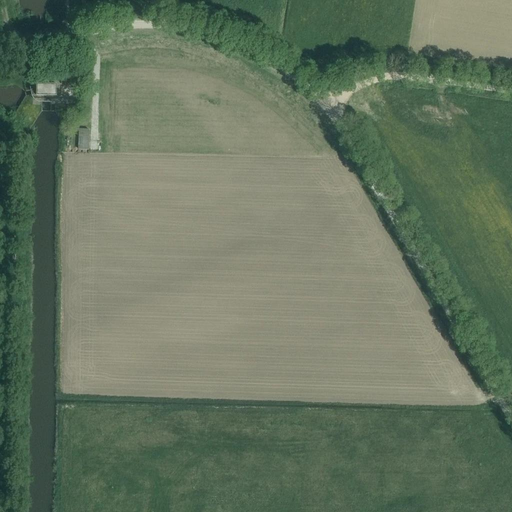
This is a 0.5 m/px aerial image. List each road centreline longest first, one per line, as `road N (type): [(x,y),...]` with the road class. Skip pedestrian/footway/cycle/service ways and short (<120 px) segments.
road 1 (unclassified): [(511,420),(334,117),(306,86),(258,54),(188,28),(130,24),(70,36)]
road 2 (track): [(322,101),(393,75),(511,91)]
